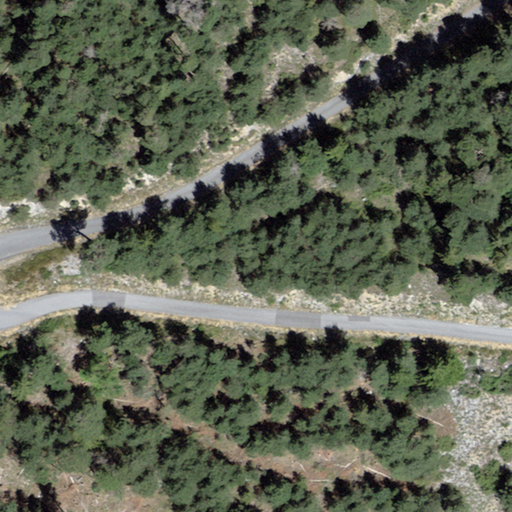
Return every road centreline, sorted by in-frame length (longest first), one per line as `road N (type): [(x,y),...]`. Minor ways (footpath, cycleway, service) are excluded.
road 1 (track): [(0,254),(257,157),(503,0)]
road 2 (track): [(511,340),(147,307),(65,306),(0,325)]
